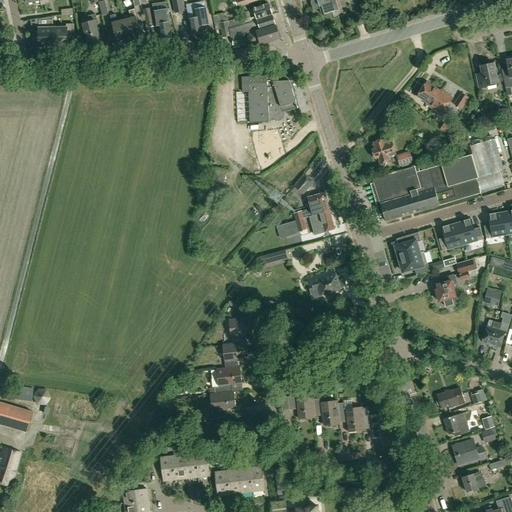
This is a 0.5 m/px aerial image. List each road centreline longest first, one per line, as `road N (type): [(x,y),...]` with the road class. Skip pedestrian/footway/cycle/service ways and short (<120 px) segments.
road 1 (tertiary): [(26,64),(307,59)]
road 2 (residential): [(395,511),(378,459),(317,460),(274,419),(261,346),(288,343)]
road 3 (tertiary): [(360,236),(307,59)]
road 4 (tertiary): [(446,507),(397,349)]
road 5 (residential): [(307,59),(459,16)]
road 6 (residential): [(360,236),(511,193)]
road 7 (residential): [(511,379),(397,349)]
